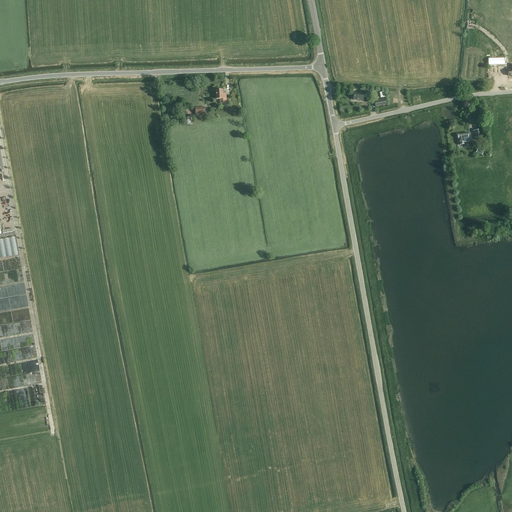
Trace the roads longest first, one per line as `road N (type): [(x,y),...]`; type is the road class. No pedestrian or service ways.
road 1 (unclassified): [(403,511),(331,126)]
road 2 (unclassified): [(0,83),(321,66)]
road 3 (unclassified): [(511,92),(331,126)]
